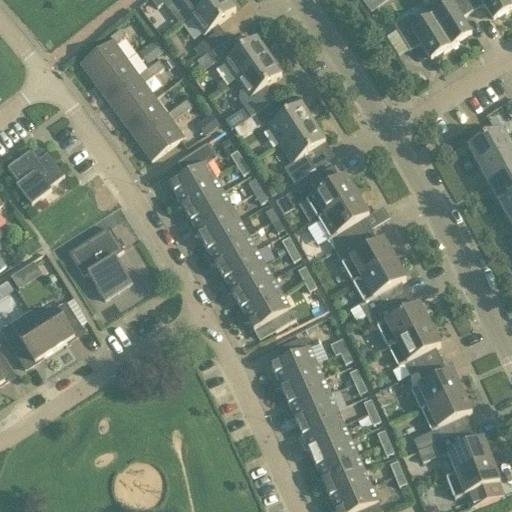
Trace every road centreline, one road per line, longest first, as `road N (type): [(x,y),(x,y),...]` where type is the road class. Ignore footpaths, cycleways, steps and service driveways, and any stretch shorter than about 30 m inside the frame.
road 1 (residential): [(205,302),(55,75)]
road 2 (residential): [(511,354),(390,126)]
road 3 (residential): [(0,429),(205,302)]
road 4 (residential): [(297,511),(205,302)]
road 5 (residential): [(390,126),(300,0)]
road 6 (residential): [(511,50),(390,126)]
